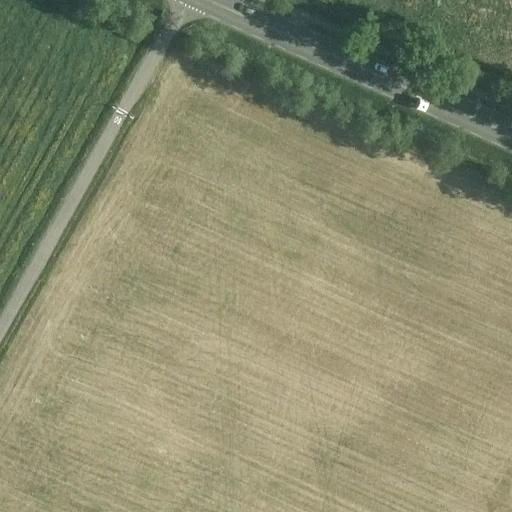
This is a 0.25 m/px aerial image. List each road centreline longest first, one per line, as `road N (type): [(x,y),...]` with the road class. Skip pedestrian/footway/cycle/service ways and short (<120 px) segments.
road 1 (unclassified): [(0,333),(188,0)]
road 2 (primary): [(511,135),(204,0)]
